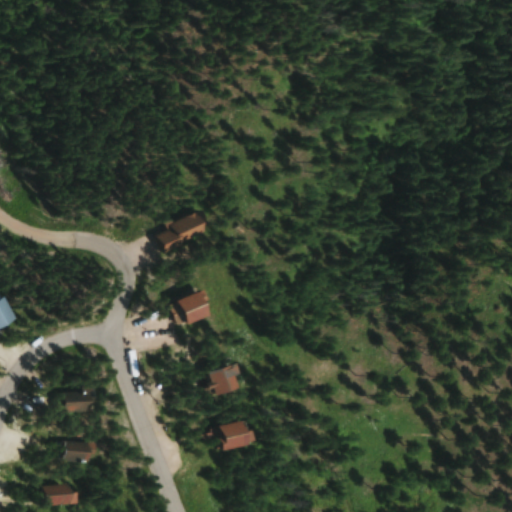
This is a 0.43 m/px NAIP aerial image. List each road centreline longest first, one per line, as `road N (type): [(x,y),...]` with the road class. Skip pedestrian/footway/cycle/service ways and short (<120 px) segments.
road 1 (residential): [(102,327),(122,265),(107,249),(0,221)]
road 2 (residential): [(171,511),(102,327)]
road 3 (residential): [(0,409),(35,350),(102,327)]
